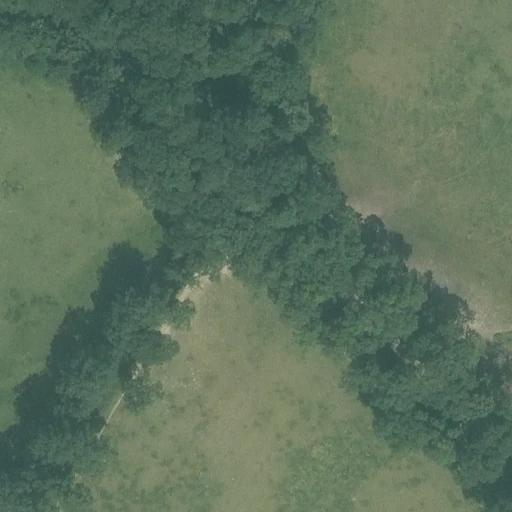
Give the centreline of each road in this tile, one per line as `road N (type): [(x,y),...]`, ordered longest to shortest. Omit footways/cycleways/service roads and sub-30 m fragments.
road 1 (unclassified): [(511,473),(104,54),(67,31),(0,11)]
road 2 (track): [(297,21),(95,15),(67,31)]
